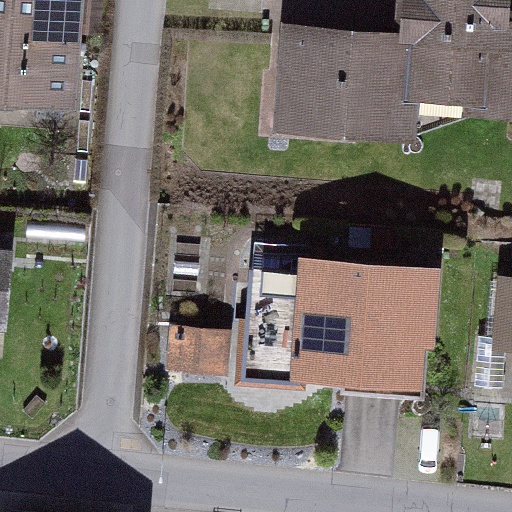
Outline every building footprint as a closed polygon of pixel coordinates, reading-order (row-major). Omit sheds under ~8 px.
[(95,0),(0,0),(0,104),(89,109),(95,0)] [(511,0),(427,0),(425,30),(296,21),(288,134),(431,144),(433,113),(511,118),(511,0)] [(20,240),(0,238),(0,365),(12,366),(20,240)] [(430,334),(435,266),(307,256),(298,367),(416,376),(419,333),(430,334)] [(229,366),(229,320),(169,320),(169,366),(229,366)]
